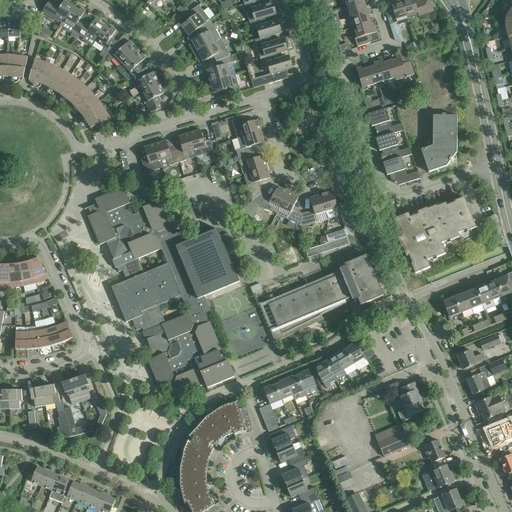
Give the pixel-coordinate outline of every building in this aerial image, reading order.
[(55,16),(64,22),(74,7),(69,4),(70,1),(68,0),(64,0),(60,7),(49,0),(42,12),(54,19),(55,16)] [(141,0),(152,9),(159,0),(141,0)] [(261,6),(259,0),(258,0),(250,3),(249,2),(244,3),(249,22),(255,20),(255,21),(265,18),(276,14),(276,13),(277,13),(275,6),(274,7),(273,3),(261,6)] [(365,7),(364,0),(347,5),(349,12),(348,12),(347,14),(348,17),(370,10),(368,6),(365,7)] [(393,10),(386,12),(390,25),(397,22),(398,25),(409,22),(408,19),(407,19),(402,0),(396,2),(395,0),(392,0),(390,1),(393,10)] [(401,0),(402,0),(407,19),(408,19),(418,16),(424,14),(433,11),(429,0),(422,0),(415,2),(414,0),(401,0)] [(199,5),(187,14),(191,19),(182,26),(185,30),(184,31),(187,36),(188,35),(189,36),(198,29),(210,20),(199,5)] [(73,31),(78,34),(86,22),(80,19),(86,11),(81,8),(79,10),(74,7),(64,22),(74,28),(72,31),(73,31)] [(352,21),(354,27),(370,22),(368,16),(371,15),(370,10),(348,17),(349,21),(351,21),(352,21)] [(175,14),(171,19),(175,22),(180,18),(175,14)] [(86,36),(95,41),(105,26),(99,23),(101,20),(96,18),(91,26),(86,22),(78,34),(84,38),(86,36)] [(279,25),(278,21),(267,24),(265,18),(255,21),(255,20),(249,22),(252,30),(257,28),(260,38),(260,39),(270,36),(281,33),(281,32),(283,31),(281,25),(279,25)] [(211,22),(210,20),(198,29),(202,35),(192,41),(194,45),(193,46),(196,52),(221,39),(211,22)] [(339,20),(332,22),(333,29),(341,26),(339,20)] [(372,28),(370,22),(354,27),(356,34),(355,34),(354,36),(354,37),(357,46),(370,42),(368,35),(377,32),(375,28),(372,28)] [(103,50),(108,53),(117,42),(111,38),(116,30),(112,27),(110,29),(105,26),(95,41),(104,47),(103,50)] [(0,28),(0,37),(8,37),(8,36),(9,36),(9,32),(10,29),(0,28)] [(16,33),(16,37),(20,37),(21,30),(10,29),(9,32),(16,33)] [(272,42),(270,36),(260,39),(260,38),(255,40),(260,58),(265,56),(266,57),(276,54),(287,51),(286,50),(288,49),(286,43),(284,43),(283,39),(272,42)] [(230,56),(221,39),(196,52),(200,58),(201,57),(203,62),(213,56),(216,62),(230,56)] [(115,56),(122,64),(135,51),(131,47),(133,45),(129,41),(122,48),(117,42),(108,53),(112,58),(115,56)] [(79,46),(74,43),(70,48),(75,51),(79,46)] [(140,56),(135,51),(122,64),(130,72),(128,74),(132,78),(143,70),(138,64),(146,58),(142,54),(140,56)] [(277,60),(276,54),(266,57),(265,56),(260,58),(262,65),(268,63),(271,74),(251,80),(254,88),(288,78),(286,70),(292,68),(291,64),(292,64),(290,57),(289,58),(288,56),(277,60)] [(7,77),(7,72),(8,55),(0,55),(0,82),(1,82),(2,81),(3,80),(3,79),(3,78),(3,77),(7,77)] [(18,56),(8,55),(7,72),(7,77),(11,77),(11,78),(11,79),(11,80),(11,81),(12,81),(12,82),(13,82),(14,83),(18,56)] [(396,59),(390,61),(395,78),(396,80),(414,75),(413,71),(410,62),(403,64),(400,55),(395,57),(396,59)] [(28,57),(18,56),(14,83),(15,83),(16,83),(17,82),(18,82),(18,81),(19,80),(19,79),(19,78),(23,79),(24,74),(28,57)] [(232,64),(230,56),(216,62),(218,67),(207,71),(208,75),(207,76),(209,82),(230,76),(227,66),(232,64)] [(35,87),(35,88),(45,62),(35,59),(30,76),(29,80),(33,82),(33,83),(33,84),(33,85),(33,86),(34,86),(34,87),(35,87)] [(389,80),(395,78),(390,61),(384,63),(383,61),(378,62),(385,84),(388,83),(389,81),(389,80)] [(53,65),(45,62),(35,88),(36,88),(37,88),(38,88),(39,87),(40,87),(40,86),(41,84),(45,86),(53,65)] [(375,66),(368,68),(373,84),(379,82),(380,84),(382,85),(385,84),(378,62),(374,63),(375,66)] [(49,93),(49,94),(63,71),(54,66),(53,65),(45,86),(48,88),(47,89),(47,90),(47,91),(47,92),(48,92),(48,93),(49,93)] [(367,86),(373,84),(368,68),(362,70),(361,67),(356,69),(360,82),(358,82),(360,88),(362,87),(363,91),(366,90),(367,88),(367,86)] [(139,86),(143,91),(158,83),(155,77),(158,76),(155,71),(147,76),(143,70),(132,78),(137,87),(139,86)] [(71,75),(63,71),(49,94),(50,94),(51,94),(52,94),(53,94),(54,94),(54,93),(55,93),(55,92),(59,93),(71,75)] [(61,102),(62,102),(79,81),(71,75),(59,93),(62,96),(61,97),(61,98),(60,98),(60,99),(61,100),(61,101),(61,102)] [(212,89),(214,93),(225,90),(226,96),(241,92),(235,75),(230,76),(209,82),(211,89),(212,89)] [(71,103),(75,100),(87,88),(86,87),(79,81),(62,102),(62,103),(63,103),(64,103),(65,103),(66,103),(67,103),(67,102),(68,102),(68,101),(71,103)] [(161,88),(158,83),(143,91),(148,101),(146,103),(149,109),(150,112),(163,108),(161,102),(158,96),(167,91),(164,87),(161,88)] [(87,88),(75,100),(71,103),(74,106),(73,107),(73,108),(72,108),(72,109),(72,110),(72,111),(73,112),(73,113),(93,95),(87,88)] [(82,115),(86,112),(99,102),(96,98),(93,95),(73,113),(74,113),(75,114),(76,114),(77,114),(78,114),(78,113),(80,112),(82,115)] [(365,104),(367,111),(380,107),(378,100),(365,104)] [(99,102),(86,112),(82,115),(84,118),(83,119),(83,120),(82,120),(82,121),(82,122),(82,123),(82,124),(83,125),(104,110),(100,102),(99,102)] [(372,120),(371,123),(372,127),(374,126),(378,138),(375,139),(394,134),(404,130),(402,123),(392,127),(386,108),(377,111),(368,114),(368,115),(370,114),(372,120)] [(105,110),(104,110),(83,125),(84,126),(85,126),(86,126),(87,126),(88,126),(89,125),(91,129),(95,126),(96,128),(107,121),(110,119),(111,118),(105,110)] [(421,150),(429,172),(439,169),(438,167),(445,165),(447,166),(450,162),(451,162),(452,162),(453,162),(453,161),(454,161),(454,160),(454,159),(454,158),(453,157),(456,153),(457,116),(433,116),(433,146),(421,150)] [(243,131),(245,136),(261,131),(257,120),(245,124),(244,118),(244,117),(232,121),(235,131),(235,132),(243,131)] [(204,142),(200,130),(189,133),(194,150),(197,157),(214,151),(210,139),(210,140),(204,142)] [(264,142),(261,131),(245,136),(237,138),(240,148),(236,150),(238,157),(249,153),(255,152),(255,151),(254,152),(252,146),(264,142)] [(182,149),(176,151),(180,162),(190,159),(189,151),(194,150),(189,133),(178,137),(182,149)] [(399,151),(394,134),(375,139),(376,139),(378,138),(380,144),(378,147),(379,151),(382,150),(386,162),(383,163),(402,158),(412,154),(410,148),(399,151)] [(180,162),(176,151),(170,153),(166,141),(155,144),(162,165),(168,163),(169,165),(180,162)] [(162,168),(162,165),(155,144),(144,148),(148,159),(142,161),(141,161),(145,173),(162,168)] [(243,174),(251,172),(267,167),(263,156),(251,159),(250,154),(255,152),(249,153),(238,157),(233,158),(235,163),(239,161),(243,174)] [(390,175),(392,182),(399,185),(420,179),(418,172),(407,175),(402,158),(383,163),(386,163),(388,168),(386,172),(387,175),(390,175)] [(127,159),(120,160),(122,170),(129,169),(127,159)] [(245,181),(252,201),(262,193),(258,182),(270,178),(267,167),(251,172),(252,177),(245,181)] [(160,389),(166,386),(166,388),(173,391),(175,390),(177,396),(206,384),(207,388),(235,377),(234,374),(228,361),(223,363),(218,350),(221,349),(206,313),(211,312),(204,297),(240,282),(236,274),(244,271),(228,233),(221,236),(217,229),(187,242),(182,231),(181,231),(182,233),(174,236),(159,201),(143,208),(144,210),(133,215),(128,204),(130,203),(123,187),(96,199),(95,199),(96,203),(97,204),(85,209),(85,210),(90,207),(93,214),(88,216),(100,245),(106,242),(119,272),(123,270),(127,281),(111,287),(126,322),(132,320),(137,330),(142,328),(155,357),(148,360),(160,389)] [(277,214),(288,192),(278,187),(272,198),(267,195),(266,194),(260,205),(277,214)] [(277,214),(301,227),(303,214),(293,209),(298,198),(288,192),(277,214)] [(321,195),(328,218),(339,215),(332,192),(321,195)] [(328,218),(321,195),(310,199),(313,211),(303,214),(301,227),(328,218)] [(411,264),(415,274),(430,267),(427,260),(436,257),(436,258),(446,254),(441,243),(450,240),(450,241),(459,237),(461,242),(474,237),(471,230),(477,227),(464,197),(455,201),(455,202),(447,206),(446,203),(440,206),(441,208),(438,209),(437,206),(428,209),(427,208),(409,215),(409,213),(393,220),(397,229),(398,229),(402,237),(398,238),(402,248),(403,247),(406,256),(409,255),(412,264),(411,264)] [(239,212),(245,206),(243,204),(239,203),(236,204),(239,212)] [(326,237),(328,243),(347,237),(345,229),(334,232),(335,234),(326,237)] [(347,237),(328,243),(330,251),(350,244),(347,237)] [(308,258),(330,251),(328,243),(306,250),(308,258)] [(375,274),(367,255),(355,260),(343,265),(347,272),(343,274),(341,269),(340,270),(307,284),(306,279),(305,280),(307,284),(260,304),(276,342),(322,319),(319,311),(351,297),(352,300),(353,299),(351,294),(355,292),(361,305),(384,296),(375,275),(377,274),(375,274)] [(39,258),(29,262),(36,283),(48,279),(46,274),(45,274),(39,258)] [(29,262),(20,264),(23,286),(36,283),(29,262)] [(0,264),(0,287),(11,288),(9,265),(0,264)] [(20,264),(9,265),(11,288),(23,286),(20,264)] [(496,277),(503,296),(511,292),(511,272),(508,274),(508,276),(502,278),(501,275),(496,277)] [(493,300),(499,298),(502,305),(506,303),(503,296),(496,277),(491,279),(492,282),(487,285),(493,300)] [(260,283),(250,287),(254,295),(263,291),(260,283)] [(480,284),(475,286),(482,304),(493,300),(487,285),(481,287),(480,284)] [(472,309),(482,304),(475,286),(470,288),(471,291),(466,293),(472,309)] [(44,300),(55,295),(53,289),(42,294),(44,300)] [(459,292),(454,294),(461,313),(472,309),(466,293),(460,295),(459,292)] [(450,317),(461,313),(454,294),(449,296),(450,299),(444,302),(450,317)] [(48,308),(59,303),(56,298),(45,302),(48,308)] [(36,305),(31,306),(33,312),(37,311),(41,310),(40,304),(36,305)] [(57,326),(62,343),(73,338),(66,322),(57,326)] [(51,346),(62,343),(57,326),(55,324),(46,327),(51,346)] [(46,327),(36,329),(37,332),(39,349),(51,346),(46,327)] [(37,332),(26,333),(27,350),(39,349),(37,332)] [(16,350),(27,350),(26,333),(16,333),(16,340),(16,350)] [(500,343),(497,335),(480,343),(483,350),(500,343)] [(366,360),(373,356),(365,343),(358,347),(356,342),(349,346),(350,347),(346,350),(354,364),(365,357),(366,360)] [(341,351),(335,355),(344,370),(354,364),(346,350),(342,352),(341,351)] [(457,356),(463,369),(485,360),(483,354),(474,358),(471,351),(457,356)] [(329,360),(325,362),(336,381),(346,374),(344,370),(335,355),(329,359),(329,360)] [(502,359),(489,364),(493,375),(506,370),(502,359)] [(325,387),(336,381),(325,362),(321,364),(320,363),(314,367),(325,387)] [(298,376),(298,377),(306,396),(317,391),(308,370),(301,373),(302,374),(298,376)] [(467,379),(473,395),(491,387),(484,372),(467,379)] [(79,379),(74,380),(80,397),(82,402),(91,399),(89,394),(87,386),(89,385),(86,375),(78,378),(79,379)] [(298,377),(298,376),(293,378),(293,376),(286,379),(293,395),(295,400),(306,396),(298,377)] [(280,383),(275,385),(282,400),(293,395),(286,379),(279,382),(280,383)] [(69,380),(62,383),(66,393),(68,392),(70,400),(72,406),(82,402),(80,397),(74,380),(70,382),(69,380)] [(400,397),(406,410),(398,413),(402,422),(416,416),(415,414),(423,411),(420,402),(422,401),(415,383),(401,389),(403,396),(400,397)] [(42,388),(45,406),(60,403),(59,395),(56,395),(54,385),(47,386),(47,388),(42,388)] [(264,389),(270,404),(270,405),(282,400),(275,385),(271,387),(271,386),(264,389)] [(36,408),(45,406),(42,388),(38,389),(38,388),(30,389),(32,400),(34,399),(36,408)] [(0,408),(0,410),(10,409),(10,392),(5,392),(5,391),(0,390),(0,408)] [(14,392),(10,392),(10,409),(20,409),(20,401),(22,401),(22,400),(22,390),(14,390),(14,392)] [(505,411),(498,395),(491,398),(477,403),(477,404),(475,405),(478,413),(481,412),(484,420),(498,415),(497,414),(505,411)] [(252,428),(246,406),(241,408),(239,409),(237,401),(221,408),(206,418),(195,431),(190,438),(184,452),(184,453),(180,468),(180,486),(180,487),(184,503),(185,504),(187,503),(191,511),(217,511),(224,508),(221,504),(220,504),(219,502),(215,505),(211,497),(208,498),(207,495),(204,484),(204,471),(206,460),(210,452),(212,447),(213,445),(216,447),(220,443),(218,441),(222,437),(223,439),(228,435),(227,433),(232,430),(234,435),(241,432),(240,429),(244,428),(244,429),(245,429),(244,427),(245,427),(246,430),(252,428)] [(96,405),(101,417),(107,414),(102,403),(96,405)] [(270,404),(259,409),(261,415),(273,410),(270,405),(270,404)] [(65,412),(69,425),(75,423),(72,414),(71,407),(65,409),(65,412)] [(261,415),(264,420),(275,416),(273,410),(261,415)] [(72,437),(69,425),(65,412),(58,414),(59,418),(58,418),(60,427),(61,430),(58,431),(60,440),(68,438),(72,437)] [(275,416),(264,420),(266,426),(277,422),(275,416)] [(266,426),(269,432),(278,428),(280,428),(277,422),(266,426)] [(294,431),(292,426),(288,427),(279,431),(282,437),(271,441),(275,449),(276,449),(277,452),(293,445),(288,434),(294,431)] [(488,430),(495,446),(510,440),(506,430),(502,432),(499,426),(488,430)] [(377,442),(378,442),(384,457),(408,446),(402,432),(377,442)] [(425,446),(432,463),(445,457),(438,440),(425,446)] [(291,459),(293,464),(306,459),(303,453),(297,456),(293,445),(277,452),(278,454),(277,455),(281,463),(291,459)] [(511,457),(511,455),(500,459),(506,475),(511,472),(511,457)] [(286,484),(287,486),(303,480),(309,477),(304,466),(308,465),(306,459),(293,464),(296,470),(282,476),(285,484),(286,484)] [(449,474),(448,470),(446,466),(437,470),(432,472),(423,476),(429,491),(439,488),(445,485),(455,481),(452,473),(449,474)] [(42,486),(48,472),(37,467),(31,482),(42,486)] [(42,486),(52,491),(59,476),(48,472),(42,486)] [(52,491),(50,498),(62,503),(65,496),(63,495),(69,481),(59,476),(52,491)] [(301,494),(304,499),(316,494),(314,488),(308,491),(303,480),(287,486),(288,489),(291,498),(301,494)] [(67,497),(78,501),(84,487),(73,482),(67,497)] [(78,501),(88,506),(94,491),(84,487),(78,501)] [(443,496),(433,500),(437,508),(438,511),(449,511),(451,511),(456,509),(457,508),(465,505),(462,497),(459,498),(456,490),(447,494),(442,495),(443,496)] [(88,506),(99,510),(105,496),(94,491),(88,506)] [(319,511),(314,501),(319,499),(316,494),(304,499),(306,504),(292,510),(292,511),(319,511)] [(350,510),(361,505),(356,495),(345,500),(350,510)] [(105,496),(99,510),(103,511),(110,511),(116,500),(105,496)]
